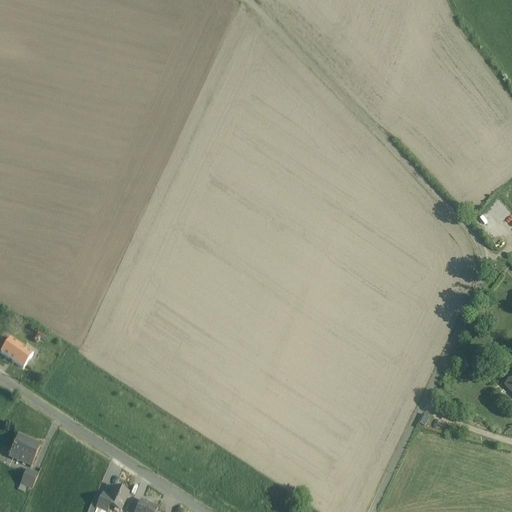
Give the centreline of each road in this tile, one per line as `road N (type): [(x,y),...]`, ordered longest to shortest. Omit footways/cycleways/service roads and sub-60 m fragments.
road 1 (unclassified): [(373,511),(484,253),(252,0)]
road 2 (unclassified): [(0,373),(208,511)]
